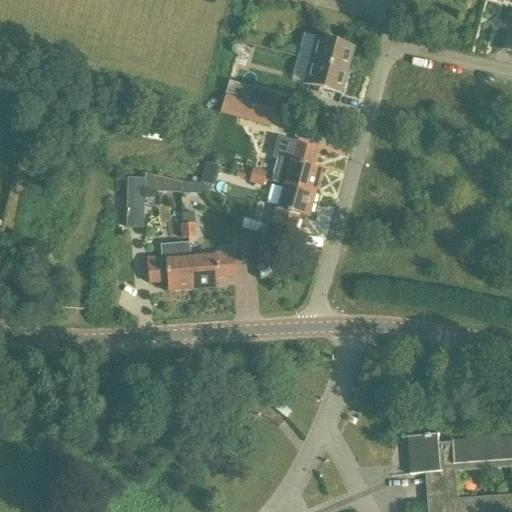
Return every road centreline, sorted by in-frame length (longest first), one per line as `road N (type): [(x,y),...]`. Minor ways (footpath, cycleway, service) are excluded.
road 1 (unclassified): [(308,328),(0,338)]
road 2 (residential): [(308,328),(387,44)]
road 3 (unclassified): [(511,352),(408,329),(308,328)]
road 4 (residential): [(387,44),(511,75)]
